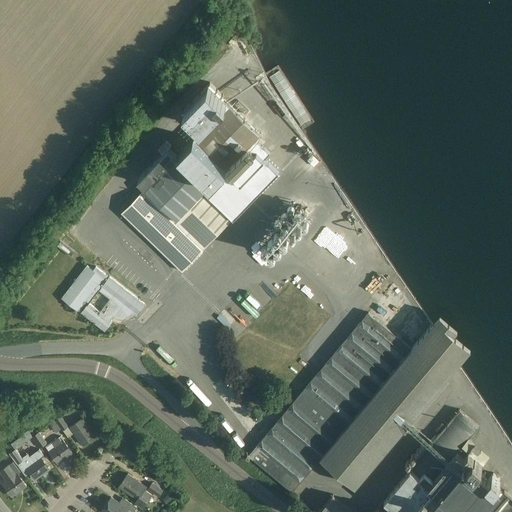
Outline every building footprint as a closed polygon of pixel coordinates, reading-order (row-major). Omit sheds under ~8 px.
[(185,110),(204,128),(178,154),(169,146),(139,178),(147,186),(145,188),(145,189),(143,192),(122,213),(182,271),(203,249),(233,218),(276,174),(248,147),(261,134),(209,84),(185,110)] [(267,236),(269,234),(255,252),(259,255),(267,267),(276,260),(273,256),(279,251),(288,240),(297,234),(311,216),(311,217),(321,205),(312,192),(306,197),(305,196),(284,221),(271,230),(267,236)] [(347,249),(364,285),(380,277),(377,270),(380,268),(361,229),(345,237),(350,247),(347,249)] [(118,318),(122,319),(128,318),(130,317),(133,315),(135,313),(137,314),(145,304),(109,276),(109,277),(96,266),(93,270),(87,265),(62,297),(105,330),(112,321),(110,319),(114,315),(118,318)] [(355,485),(362,477),(471,347),(454,332),(458,327),(442,314),(429,330),(402,290),(395,284),(251,455),(248,452),(246,455),(249,457),(250,455),(292,490),(321,456),(355,485)] [(225,310),(216,318),(228,330),(236,321),(225,310)] [(240,398),(252,414),(261,406),(249,391),(240,398)] [(77,403),(72,407),(75,412),(81,408),(77,403)] [(386,497),(379,505),(387,511),(511,511),(511,497),(496,484),(500,479),(494,473),(488,480),(484,477),(488,473),(480,467),(483,463),(462,445),(469,437),(479,425),(459,409),(386,497)] [(59,413),(54,417),(55,419),(63,430),(68,426),(61,415),(60,415),(59,413)] [(70,426),(83,444),(96,436),(83,417),(70,426)] [(53,418),(48,422),(52,427),(57,423),(53,418)] [(31,434),(36,440),(40,447),(47,442),(37,429),(31,434)] [(26,438),(26,439),(30,444),(36,440),(31,434),(26,438)] [(72,452),(67,444),(60,436),(46,446),(58,463),(72,452)] [(15,448),(9,453),(26,476),(26,475),(25,474),(29,471),(35,479),(50,469),(41,457),(44,455),(39,449),(30,455),(28,453),(22,457),(15,448)] [(7,480),(3,483),(12,496),(27,485),(18,473),(20,471),(13,461),(0,470),(7,480)] [(151,495),(144,490),(147,486),(128,474),(119,486),(137,499),(135,502),(143,507),(151,495)] [(152,483),(148,489),(159,496),(163,490),(152,483)] [(384,511),(377,506),(372,511),(355,511),(333,494),(319,511),(384,511)] [(168,495),(163,499),(167,504),(172,500),(168,495)] [(134,511),(137,506),(125,498),(121,504),(111,497),(102,510),(105,511),(126,511),(129,508),(134,511)]
